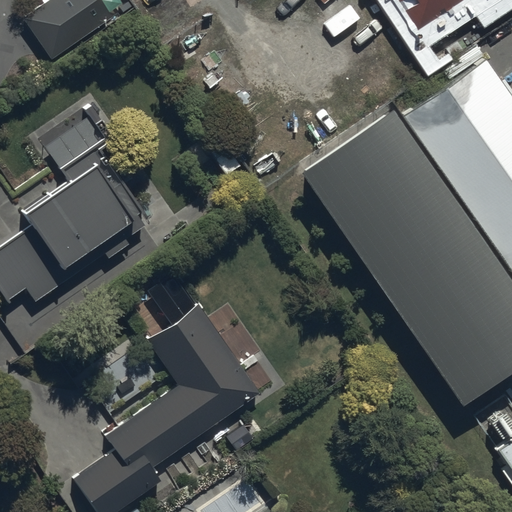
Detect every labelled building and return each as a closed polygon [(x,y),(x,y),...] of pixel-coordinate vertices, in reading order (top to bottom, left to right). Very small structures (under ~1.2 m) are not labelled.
[(39,0),(21,12),(49,55),(111,14),(101,0),(39,0)] [(389,0),(410,29),(452,0),(476,0),(479,4),(485,0),(389,0)] [(511,97),(487,63),(406,119),(511,272),(511,97)] [(511,328),(511,299),(359,84),(264,151),(431,386),(511,328)] [(19,207),(30,225),(0,244),(0,289),(14,309),(146,221),(112,170),(101,153),(93,142),(58,166),(65,177),(19,207)] [(109,511),(159,479),(148,462),(205,425),(255,391),(194,300),(144,333),(177,383),(102,432),(112,447),(71,474),(96,511),(109,511)] [(511,420),(486,438),(511,475),(511,420)]
